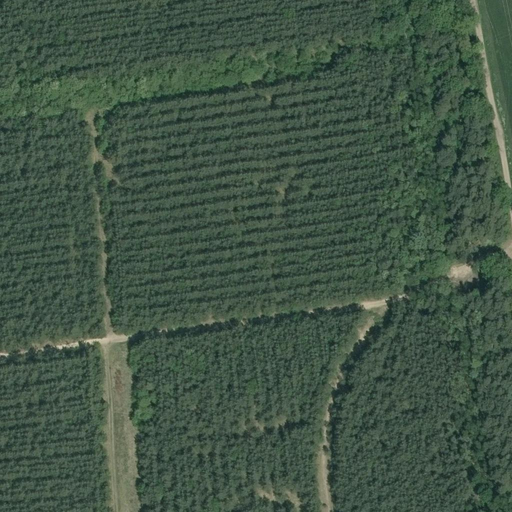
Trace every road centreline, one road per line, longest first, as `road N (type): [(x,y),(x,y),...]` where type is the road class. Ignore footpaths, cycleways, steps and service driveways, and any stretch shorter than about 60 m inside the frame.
road 1 (track): [(511,251),(382,302),(0,356)]
road 2 (track): [(382,302),(343,360),(323,435),(327,511)]
road 3 (track): [(511,215),(472,0)]
